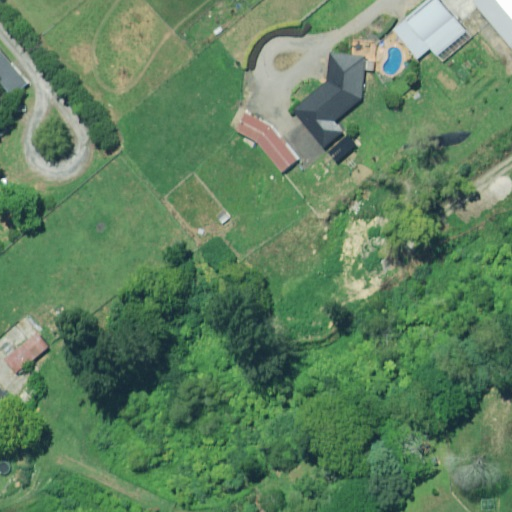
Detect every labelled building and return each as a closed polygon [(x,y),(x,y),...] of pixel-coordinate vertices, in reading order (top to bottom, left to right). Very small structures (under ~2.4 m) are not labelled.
[(474,38),(441,0),(431,0),(396,31),(421,60),(434,49),(446,63),(474,38)] [(511,0),(481,0),(477,4),(511,43),(511,0)] [(369,41),(352,41),(352,51),(368,52),(369,41)] [(30,83),(3,53),(0,55),(0,71),(2,74),(0,76),(0,79),(15,97),(30,83)] [(370,58),(334,54),(330,83),(296,111),(328,149),(347,133),(338,123),(364,101),(370,58)] [(273,127),(251,115),(242,131),(258,140),(286,174),(301,162),(273,127)] [(360,145),(353,136),(340,146),(348,155),(360,145)] [(333,173),(321,158),(308,170),(320,184),(333,173)] [(40,335),(11,362),(23,375),(53,348),(40,335)] [(0,409),(13,398),(0,383),(0,409)]
